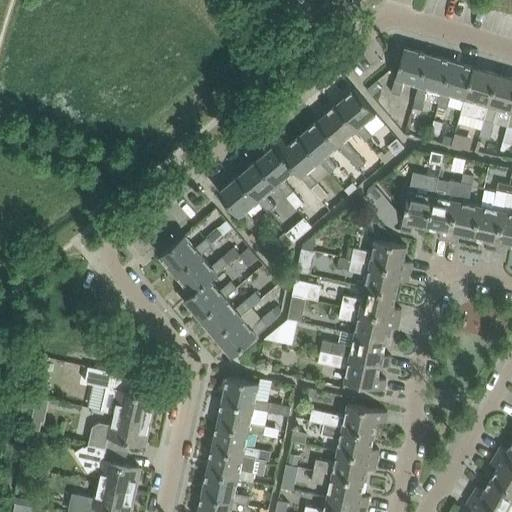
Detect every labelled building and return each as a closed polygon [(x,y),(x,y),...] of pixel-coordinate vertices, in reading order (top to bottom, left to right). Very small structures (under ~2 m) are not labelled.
[(392,92),(401,95),(415,99),(419,84),(428,53),(405,46),(392,92)] [(419,84),(415,99),(424,102),(429,87),(442,91),(443,91),(452,60),(428,53),(419,84)] [(451,94),(466,98),(475,67),(452,60),(443,91),(442,91),(438,105),(448,108),(451,94)] [(466,98),(462,112),(470,114),(485,119),(489,104),(489,105),(498,74),(475,67),(466,98)] [(489,104),(485,119),(494,121),(498,107),(511,111),(511,110),(511,77),(498,74),(489,105),(489,104)] [(336,104),(357,129),(367,141),(374,135),(364,123),(376,112),(356,88),(336,104)] [(415,99),(413,107),(422,110),(424,102),(415,99)] [(365,162),(346,138),(357,129),(336,104),(318,120),(339,144),(338,144),(358,168),(365,162)] [(482,128),(480,135),(489,137),(494,121),(485,119),(482,128)] [(338,144),(339,144),(318,120),(303,132),(334,168),(337,166),(327,154),(338,144)] [(303,132),(289,144),(309,169),(319,160),(329,172),(334,168),(303,132)] [(452,145),(470,149),(473,137),(455,132),(452,145)] [(301,202),(303,200),(284,178),(295,168),(321,199),(328,194),(308,170),(309,169),(289,144),(283,137),(262,155),(301,202)] [(397,137),(389,145),(396,154),(405,146),(397,137)] [(441,164),(444,152),(432,150),(429,162),(441,164)] [(262,155),(240,173),(271,209),(275,205),(265,194),(277,184),(296,206),(301,202),(262,155)] [(247,209),(258,200),(268,212),(271,209),(240,173),(219,191),(250,227),(257,221),(247,209)] [(439,178),(440,176),(427,173),(423,191),(410,189),(401,229),(412,231),(414,223),(427,226),(434,194),(435,194),(439,178)] [(474,175),(464,173),(462,181),(461,181),(449,239),(459,241),(460,233),(474,236),(481,205),(468,202),(472,183),(474,175)] [(450,180),(439,178),(435,194),(434,194),(427,226),(441,229),(439,237),(449,239),(461,181),(450,178),(450,180)] [(347,194),(356,186),(353,182),(344,190),(347,194)] [(509,184),(501,182),(499,189),(497,188),(493,207),(481,205),(474,236),(488,239),(486,247),(495,249),(508,191),(507,191),(509,184)] [(507,191),(508,191),(495,249),(506,252),(507,243),(511,244),(511,184),(509,184),(507,191)] [(304,216),(286,232),(293,241),(312,225),(304,216)] [(160,255),(173,270),(229,223),(227,221),(196,247),(185,234),(160,255)] [(233,228),(229,223),(173,270),(186,285),(211,264),(203,254),(233,228)] [(271,260),(293,241),(286,232),(274,242),(267,235),(257,244),(271,260)] [(312,235),(303,243),(302,247),(313,249),(316,239),(312,235)] [(354,245),(351,257),(410,271),(412,261),(404,259),(407,245),(376,238),(373,249),(354,245)] [(239,254),(248,266),(258,258),(249,246),(239,254)] [(186,285),(179,291),(197,312),(233,282),(232,280),(221,289),(211,278),(230,262),(224,255),(212,265),(211,264),(186,285)] [(341,256),(339,267),(349,269),(367,273),(365,285),(397,293),(400,279),(408,280),(410,271),(351,257),(351,258),(341,256)] [(292,294),(306,297),(318,300),(322,285),(296,278),(292,294)] [(259,296),(255,292),(236,308),(226,297),(238,287),(233,282),(197,312),(215,333),(259,296)] [(394,306),(397,293),(365,285),(362,297),(344,293),(341,304),(400,317),(402,308),(394,306)] [(306,297),(292,294),(286,319),(301,321),(306,297)] [(259,296),(215,333),(233,355),(278,316),(273,310),(272,309),(251,327),(242,315),(261,299),(259,296)] [(497,339),(511,313),(488,302),(474,327),(497,339)] [(339,316),(357,320),(355,332),(387,339),(390,326),(398,327),(400,317),(341,304),(339,316)] [(278,306),(273,310),(278,316),(281,313),(282,310),(278,306)] [(352,344),(322,338),(320,349),(331,352),(382,363),(382,364),(390,366),(392,355),(384,353),(387,339),(355,332),(352,344)] [(320,349),(318,361),(347,367),(344,380),(385,389),(387,379),(379,377),(382,364),(382,363),(331,352),(320,349)] [(84,381),(87,365),(66,360),(62,377),(84,381)] [(111,374),(106,396),(116,398),(113,412),(152,420),(157,396),(134,391),(137,380),(111,374)] [(260,382),(228,375),(223,400),(254,406),(254,407),(288,415),(290,405),(256,398),(260,382)] [(249,430),(249,431),(276,436),(278,427),(251,421),(254,407),(254,406),(223,400),(218,423),(249,430)] [(310,419),(325,422),(375,433),(378,419),(386,421),(388,411),(349,402),(346,415),(313,408),(310,419)] [(100,421),(93,426),(89,443),(96,445),(121,450),(124,439),(146,444),(152,420),(113,412),(111,423),(100,421)] [(34,421),(32,429),(41,431),(43,423),(34,421)] [(371,447),(375,433),(325,422),(322,434),(341,438),(338,450),(378,458),(380,449),(371,447)] [(218,423),(213,447),(244,453),(244,454),(255,456),(259,457),(270,459),(271,451),(246,445),(249,431),(249,430),(218,423)] [(298,429),(295,441),(306,443),(308,431),(298,429)] [(121,450),(96,445),(89,443),(85,446),(84,445),(75,451),(88,472),(96,467),(98,470),(101,468),(98,482),(136,490),(142,467),(119,462),(121,450)] [(511,443),(509,449),(502,444),(497,453),(511,462),(511,443)] [(256,472),(252,471),(255,456),(244,454),(244,453),(213,447),(207,470),(239,477),(239,478),(254,481),(256,472)] [(317,458),(314,469),(364,480),(367,466),(376,468),(378,458),(338,450),(336,462),(317,458)] [(300,455),(294,453),(292,464),(298,465),(300,455)] [(499,466),(492,478),(511,490),(511,462),(497,453),(492,461),(499,466)] [(286,464),(284,475),(295,478),(298,467),(286,464)] [(312,480),(331,484),(328,497),(367,505),(369,496),(361,494),(364,480),(314,469),(312,480)] [(236,492),(239,478),(239,477),(207,470),(202,494),(234,501),(257,506),(259,497),(236,492)] [(511,490),(492,478),(484,490),(477,486),(472,494),(501,511),(509,511),(511,508),(511,490)] [(81,511),(107,511),(108,509),(120,511),(131,511),(136,490),(98,482),(93,505),(83,503),(81,511)] [(231,511),(234,501),(202,494),(198,511),(231,511)] [(501,511),(472,494),(467,503),(474,507),(471,511),(501,511)] [(325,509),(306,505),(304,511),(365,511),(367,505),(328,497),(325,509)] [(285,511),(288,501),(278,499),(276,510),(285,511)] [(13,511),(26,511),(28,502),(15,501),(13,511)]
